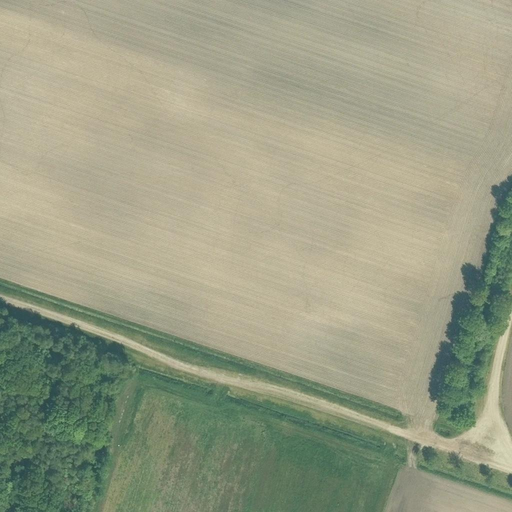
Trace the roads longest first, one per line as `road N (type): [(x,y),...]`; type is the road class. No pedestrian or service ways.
road 1 (track): [(511,470),(0,301)]
road 2 (track): [(511,307),(464,454)]
